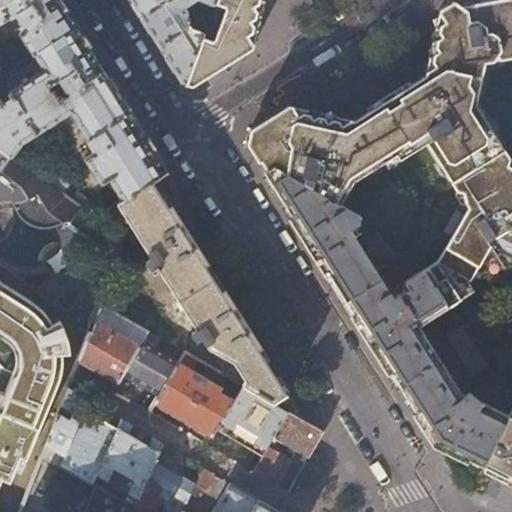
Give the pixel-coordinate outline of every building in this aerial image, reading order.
[(0,0),(0,23),(14,15),(22,28),(16,32),(31,55),(32,55),(77,26),(60,0),(0,0)] [(130,0),(140,14),(165,0),(130,0)] [(184,5),(192,0),(205,0),(214,4),(215,0),(165,0),(140,14),(158,43),(184,83),(204,30),(189,24),(184,16),(185,15),(185,14),(186,13),(186,12),(185,9),(185,7),(184,5)] [(215,0),(214,4),(204,30),(184,83),(185,86),(193,86),(244,53),(256,0),(215,0)] [(463,199),(472,201),(471,209),(474,214),(444,265),(469,279),(471,280),(479,266),(499,254),(511,261),(511,0),(496,0),(489,1),(449,8),(442,36),(433,78),(421,85),(375,115),(354,128),(313,119),(281,112),(252,130),(248,147),(253,154),(258,163),(260,161),(266,171),(276,168),(345,207),(357,185),(400,158),(403,163),(430,147),(443,168),(450,170),(449,177),(463,199)] [(121,96),(77,26),(32,55),(41,70),(5,93),(9,99),(2,104),(0,101),(0,147),(11,156),(21,142),(68,113),(92,151),(89,153),(86,148),(79,153),(98,184),(107,178),(121,200),(152,181),(168,170),(121,96)] [(40,177),(11,156),(0,147),(0,201),(2,200),(6,200),(9,200),(15,200),(16,203),(19,207),(22,211),(26,214),(31,217),(38,220),(45,221),(50,221),(54,221),(56,224),(58,228),(59,231),(60,235),(61,241),(61,245),(57,246),(53,246),(49,249),(45,252),(43,256),(41,260),(41,265),(43,270),(60,289),(60,292),(61,295),(60,300),(58,304),(55,307),(87,331),(89,331),(99,303),(98,303),(123,239),(93,217),(76,204),(40,177)] [(394,295),(382,276),(421,251),(345,207),(276,168),(266,171),(264,172),(289,212),(335,285),(374,346),(415,411),(435,442),(464,457),(482,467),(508,414),(481,402),(468,393),(462,396),(417,325),(473,290),(467,281),(469,279),(444,265),(394,295)] [(45,171),(40,177),(76,204),(93,217),(103,211),(76,191),(75,193),(66,186),(67,185),(54,175),(52,177),(45,171)] [(273,373),(152,181),(121,200),(116,203),(150,257),(144,261),(152,274),(158,270),(196,329),(190,333),(195,341),(184,352),(199,360),(241,384),(287,410),(302,419),(273,373)] [(0,283),(0,330),(14,339),(18,345),(20,348),(21,354),(21,357),(21,364),(7,396),(0,392),(0,476),(8,480),(19,454),(25,457),(59,375),(61,364),(61,353),(69,351),(65,336),(58,320),(52,324),(35,306),(0,283)] [(123,375),(141,343),(148,331),(99,303),(89,331),(87,331),(77,359),(94,369),(118,383),(123,375)] [(177,363),(141,343),(123,375),(131,380),(159,395),(177,363)] [(191,371),(199,360),(184,352),(177,363),(159,395),(154,404),(176,417),(210,437),(216,428),(232,400),(218,392),(220,388),(208,381),(205,387),(188,378),(191,371)] [(232,400),(216,428),(244,444),(263,455),(287,410),(241,384),(232,400)] [(63,455),(76,424),(84,411),(76,406),(82,396),(67,387),(59,406),(70,413),(67,419),(57,413),(45,445),(62,455),(63,455)] [(85,410),(84,411),(76,424),(63,455),(62,455),(59,464),(92,483),(96,474),(107,445),(117,428),(96,416),(85,410)] [(275,486),(292,458),(273,447),(279,438),(308,457),(323,431),(302,419),(287,410),(263,455),(253,473),(258,477),(275,486)] [(511,416),(508,414),(482,467),(511,480),(511,416)] [(130,437),(126,434),(132,425),(122,419),(117,428),(107,445),(96,474),(107,480),(113,467),(132,477),(126,491),(138,497),(145,481),(154,462),(162,443),(153,437),(147,446),(130,437)] [(169,471),(154,462),(145,481),(150,483),(146,489),(155,494),(159,488),(186,503),(190,494),(194,484),(169,471)] [(205,487),(213,473),(202,466),(194,484),(190,494),(194,496),(199,486),(201,488),(204,487),(205,487)] [(279,511),(229,483),(210,511),(279,511)] [(131,511),(134,508),(133,507),(95,485),(84,511),(131,511)]
